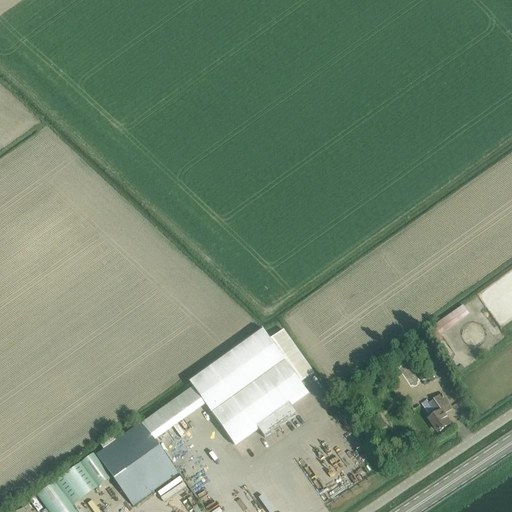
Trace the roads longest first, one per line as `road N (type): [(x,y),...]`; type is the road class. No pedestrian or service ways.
road 1 (unclassified): [(367,511),(511,414)]
road 2 (secondary): [(408,511),(511,443)]
